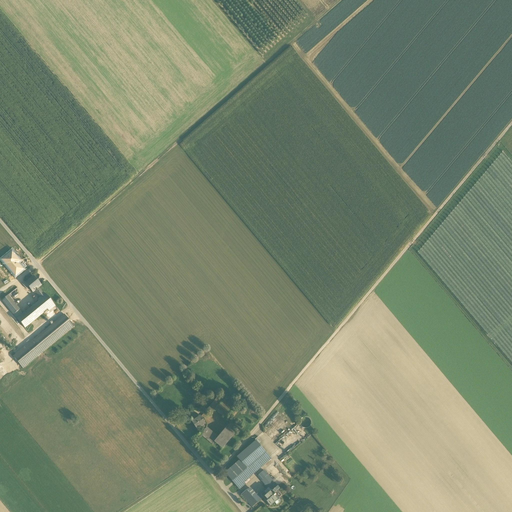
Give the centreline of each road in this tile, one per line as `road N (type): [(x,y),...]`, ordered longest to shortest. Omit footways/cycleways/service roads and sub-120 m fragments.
road 1 (track): [(214,477),(511,123)]
road 2 (track): [(37,266),(340,0)]
road 3 (unclassified): [(0,220),(243,511)]
